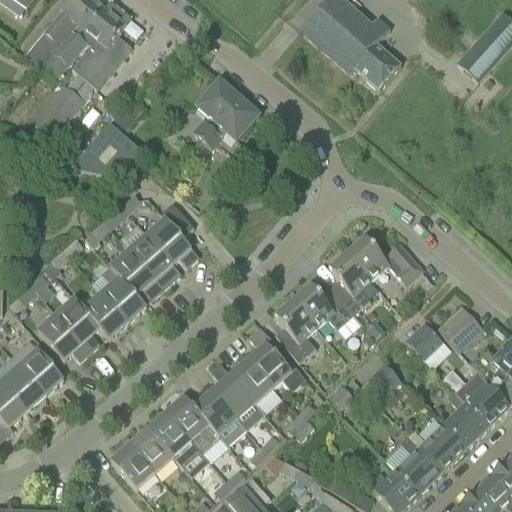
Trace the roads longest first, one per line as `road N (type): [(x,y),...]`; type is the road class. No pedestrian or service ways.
road 1 (tertiary): [(342,193),(315,129),(139,0)]
road 2 (residential): [(75,445),(250,289)]
road 3 (tertiary): [(511,313),(389,207),(342,193)]
road 4 (residential): [(250,289),(342,193)]
road 5 (residential): [(250,289),(165,199)]
